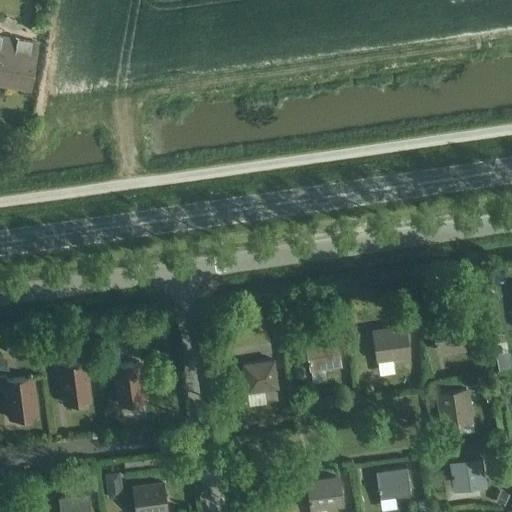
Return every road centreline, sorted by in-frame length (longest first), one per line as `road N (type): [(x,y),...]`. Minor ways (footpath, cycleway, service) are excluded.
road 1 (secondary): [(0,243),(511,170)]
road 2 (unclassified): [(511,130),(0,203)]
road 3 (residential): [(178,273),(511,222)]
road 4 (residential): [(200,431),(424,394)]
road 5 (residential): [(0,459),(200,431)]
road 6 (residential): [(0,297),(178,273)]
road 7 (residential): [(200,431),(178,273)]
